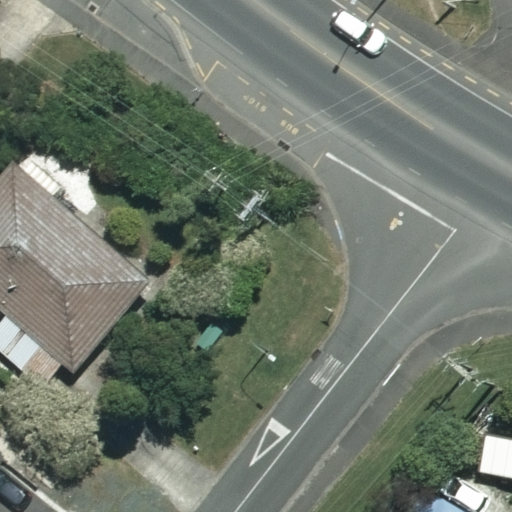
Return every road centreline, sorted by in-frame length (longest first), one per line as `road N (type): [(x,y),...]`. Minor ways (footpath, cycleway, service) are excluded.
road 1 (residential): [(233,511),(499,168)]
road 2 (secondary): [(499,168),(247,0)]
